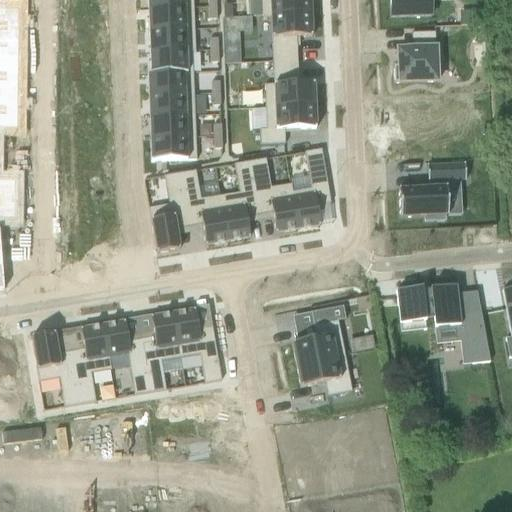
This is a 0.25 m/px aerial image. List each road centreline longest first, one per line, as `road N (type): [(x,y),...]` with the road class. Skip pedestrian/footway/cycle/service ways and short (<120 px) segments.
road 1 (residential): [(34,0),(32,309)]
road 2 (residential): [(346,245),(355,216),(346,0)]
road 3 (residential): [(267,511),(220,270)]
road 4 (residential): [(220,270),(32,309)]
road 5 (residential): [(346,245),(220,270)]
